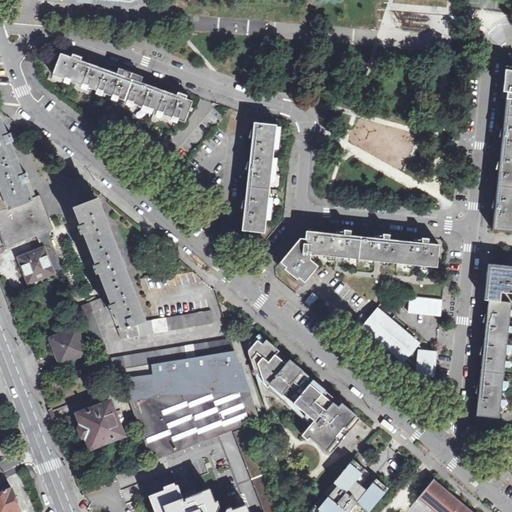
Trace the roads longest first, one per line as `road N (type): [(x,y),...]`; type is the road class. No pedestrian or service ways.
road 1 (unclassified): [(293,213),(299,132),(288,112),(64,34),(32,32)]
road 2 (tertiary): [(245,281),(29,108),(12,67)]
road 3 (tertiary): [(449,453),(245,281)]
road 4 (unclassified): [(449,453),(472,231)]
road 5 (unclassified): [(472,231),(489,58),(494,42),(511,30)]
road 6 (unclassified): [(293,213),(472,231)]
